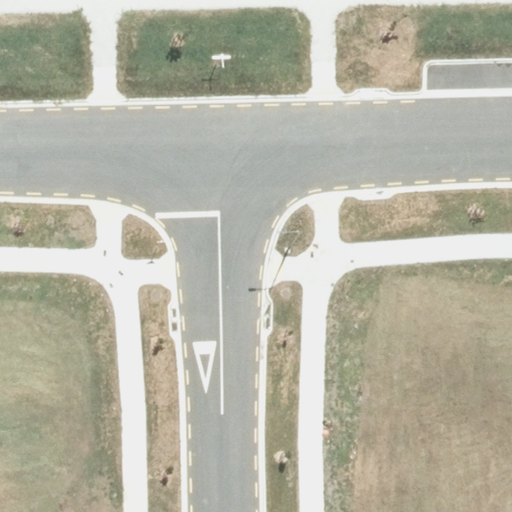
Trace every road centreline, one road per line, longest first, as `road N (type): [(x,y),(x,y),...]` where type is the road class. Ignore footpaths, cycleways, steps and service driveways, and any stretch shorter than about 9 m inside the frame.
road 1 (residential): [(224,511),(218,150)]
road 2 (residential): [(511,147),(218,150)]
road 3 (residential): [(218,150),(0,152)]
